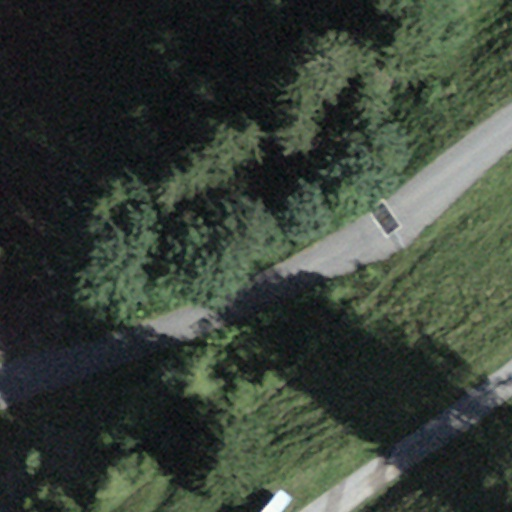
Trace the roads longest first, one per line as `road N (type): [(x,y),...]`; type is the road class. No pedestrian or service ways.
road 1 (unclassified): [(0,378),(224,311),(404,234),(511,142)]
road 2 (unclassified): [(511,378),(333,511)]
